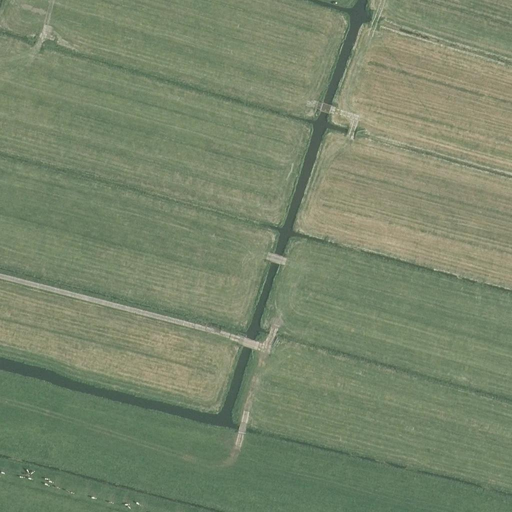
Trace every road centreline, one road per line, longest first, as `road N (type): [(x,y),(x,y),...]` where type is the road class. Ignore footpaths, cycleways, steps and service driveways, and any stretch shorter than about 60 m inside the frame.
road 1 (track): [(320,105),(354,122),(312,220),(511,279)]
road 2 (track): [(0,273),(258,346)]
road 3 (track): [(0,439),(236,447)]
road 4 (track): [(511,314),(285,262)]
road 5 (track): [(300,267),(236,447)]
road 6 (track): [(382,0),(348,99),(353,116)]
